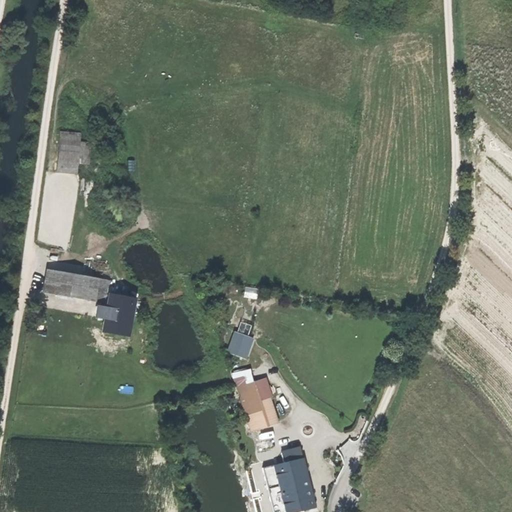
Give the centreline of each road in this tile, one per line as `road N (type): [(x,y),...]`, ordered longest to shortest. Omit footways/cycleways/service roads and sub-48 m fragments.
road 1 (track): [(354,511),(364,445),(430,293),(452,212),(448,0)]
road 2 (track): [(0,438),(63,0)]
